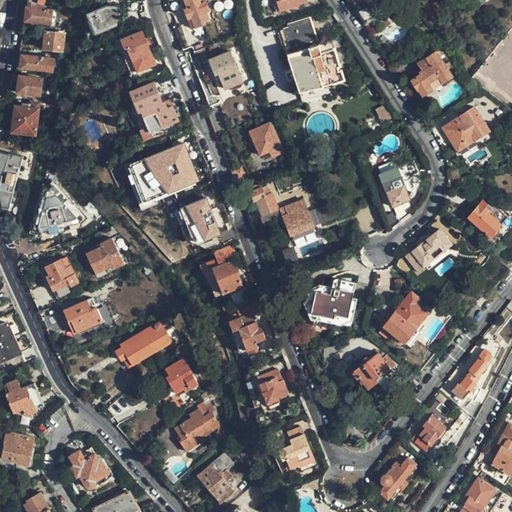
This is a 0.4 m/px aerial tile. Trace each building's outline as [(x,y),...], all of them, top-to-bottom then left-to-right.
[(201,3),(199,0),(182,0),(186,8),(182,10),(187,21),(189,20),(194,30),(204,26),(202,23),(208,21),(204,13),(209,12),(204,2),(201,3)] [(306,2),(305,0),(271,0),(276,14),(296,8),(295,6),(306,2)] [(24,8),(24,9),(22,21),(50,22),(53,10),(46,9),(46,6),(37,3),(29,1),(28,5),(27,8),(25,8),(24,8)] [(119,24),(119,7),(105,7),(92,12),(100,32),(119,24)] [(62,11),(56,9),(53,23),(58,24),(60,15),(62,11)] [(73,19),(74,14),(62,11),(60,15),(73,19)] [(303,50),(301,44),(315,40),(309,19),(288,25),(289,28),(279,31),(285,48),(282,49),(289,70),(284,71),(287,81),(291,80),(296,94),(330,83),(326,69),(324,70),(317,46),(303,50)] [(63,48),(64,30),(46,30),(45,46),(63,48)] [(155,66),(146,45),(144,40),(141,32),(119,41),(123,51),(125,50),(135,74),(155,66)] [(123,51),(119,41),(118,39),(114,40),(130,79),(136,76),(135,74),(125,50),(123,51)] [(438,77),(441,84),(451,78),(446,71),(442,64),(435,52),(425,59),(429,66),(421,71),(418,73),(419,75),(409,81),(416,92),(417,91),(421,97),(431,91),(427,84),(438,77)] [(208,61),(215,76),(218,75),(220,79),(224,91),(241,84),(229,53),(208,61)] [(21,55),(20,68),(52,71),(53,57),(21,55)] [(429,66),(425,59),(416,64),(421,71),(429,66)] [(41,76),(14,72),(9,90),(39,93),(41,76)] [(431,91),(441,84),(438,77),(427,84),(431,91)] [(177,121),(172,106),(167,108),(164,102),(162,103),(153,83),(129,92),(137,113),(140,111),(149,133),(150,132),(177,121)] [(44,102),(29,100),(29,105),(28,108),(21,107),(15,106),(12,131),(35,135),(39,109),(43,110),(44,102)] [(219,106),(206,111),(210,120),(223,115),(219,106)] [(456,153),(488,132),(472,107),(440,128),(456,153)] [(44,129),(46,119),(48,111),(43,110),(39,128),(44,129)] [(140,111),(137,113),(132,114),(144,141),(152,138),(150,132),(149,133),(140,111)] [(282,153),(269,123),(248,132),(259,157),(268,153),(270,158),(282,153)] [(183,143),(130,165),(145,202),(154,199),(182,188),(193,183),(198,181),(187,154),(183,143)] [(10,206),(23,156),(15,154),(14,155),(8,153),(7,155),(0,153),(0,197),(1,203),(10,206)] [(408,177),(413,175),(418,173),(413,160),(377,173),(379,177),(384,191),(389,207),(409,200),(406,189),(412,187),(408,177)] [(156,203),(154,199),(145,202),(130,165),(124,167),(141,209),(156,203)] [(241,167),(231,173),(236,184),(247,176),(241,167)] [(417,185),(413,175),(408,177),(412,187),(406,189),(409,200),(413,197),(417,185)] [(379,192),(384,191),(379,177),(374,179),(379,192)] [(86,212),(57,180),(52,185),(43,183),(32,226),(41,228),(44,235),(81,225),(80,218),(86,212)] [(193,183),(182,188),(184,193),(196,188),(193,183)] [(250,194),(257,214),(259,219),(271,214),(277,212),(267,186),(261,189),(259,184),(250,187),(252,192),(250,194)] [(205,198),(180,209),(194,244),(212,237),(219,234),(205,198)] [(500,224),(488,213),(492,208),(482,199),(466,217),(490,238),(497,232),(495,230),(500,224)] [(281,216),(289,236),(310,228),(312,227),(301,201),(284,208),(286,214),(281,216)] [(194,244),(180,209),(174,211),(186,240),(189,242),(193,245),(198,245),(213,239),(212,237),(194,244)] [(257,214),(249,217),(252,225),(260,222),(259,219),(257,214)] [(271,214),(259,219),(260,222),(262,227),(275,222),(271,214)] [(310,228),(289,236),(291,241),(312,234),(310,228)] [(416,272),(450,245),(438,230),(404,257),(416,272)] [(125,264),(113,236),(100,242),(101,245),(89,250),(99,272),(112,267),(113,269),(125,264)] [(284,247),(287,261),(298,258),(295,245),(284,247)] [(241,287),(237,276),(239,275),(230,254),(206,263),(209,271),(212,270),(222,295),(241,287)] [(511,262),(506,258),(501,264),(510,271),(511,266),(511,262)] [(81,281),(74,267),(69,269),(65,260),(51,266),(55,274),(51,276),(57,290),(72,283),(73,285),(81,281)] [(309,290),(304,300),(309,313),(318,315),(317,322),(332,325),(334,318),(348,321),(351,304),(355,286),(341,283),(340,288),(335,287),(335,290),(319,288),(309,290)] [(410,291),(382,325),(394,335),(392,338),(392,339),(392,341),(394,343),(396,345),(398,345),(400,345),(402,343),(403,342),(415,329),(416,328),(414,327),(427,312),(416,303),(419,299),(410,291)] [(90,311),(96,309),(92,299),(86,301),(90,311)] [(309,313),(304,300),(302,301),(308,320),(317,322),(318,315),(309,313)] [(102,321),(96,309),(90,311),(86,301),(64,311),(68,322),(71,320),(77,333),(102,321)] [(334,318),(332,325),(340,327),(351,325),(355,305),(351,304),(348,321),(334,318)] [(242,326),(254,322),(251,315),(240,319),(242,326)] [(257,328),(254,322),(242,326),(240,319),(239,317),(228,321),(232,331),(237,328),(246,350),(246,351),(255,348),(257,347),(255,343),(265,339),(260,327),(257,328)] [(172,342),(164,329),(159,322),(140,333),(141,336),(138,338),(143,347),(144,346),(150,355),(172,342)] [(26,361),(22,352),(21,353),(8,323),(0,326),(0,363),(3,362),(7,370),(26,361)] [(394,335),(382,325),(376,332),(388,342),(392,338),(394,335)] [(237,328),(232,331),(241,353),(246,350),(237,328)] [(415,329),(403,342),(409,346),(420,333),(415,329)] [(141,336),(140,333),(120,345),(132,365),(150,355),(144,346),(143,347),(138,338),(141,336)] [(132,365),(120,345),(114,349),(125,369),(132,365)] [(478,357),(467,370),(468,371),(463,377),(464,378),(459,385),(457,384),(450,391),(461,401),(475,384),(474,383),(478,377),(477,376),(487,364),(486,363),(490,357),(489,354),(484,351),(480,351),(477,356),(478,357)] [(383,374),(390,369),(377,352),(369,358),(368,356),(367,356),(365,357),(364,357),(363,358),(363,359),(363,361),(364,362),(352,370),(367,389),(377,381),(374,377),(381,372),(383,374)] [(199,371),(207,368),(202,353),(196,355),(197,359),(195,360),(199,371)] [(176,394),(184,389),(189,386),(191,389),(197,385),(192,375),(193,374),(187,365),(186,366),(182,360),(162,371),(166,379),(165,380),(164,381),(165,384),(165,385),(167,386),(169,387),(171,386),(176,394)] [(286,393),(277,369),(256,377),(268,406),(279,402),(277,397),(286,393)] [(45,405),(35,383),(22,389),(17,380),(5,385),(7,396),(14,414),(25,415),(27,414),(28,416),(38,411),(37,408),(45,405)] [(215,403),(209,392),(200,399),(206,409),(215,403)] [(222,437),(211,418),(204,422),(199,413),(191,418),(193,423),(177,432),(184,444),(183,445),(190,456),(198,451),(195,447),(212,436),(215,441),(222,437)] [(424,450),(443,427),(429,416),(421,426),(423,427),(418,434),(419,435),(413,442),(424,450)] [(490,463),(497,467),(503,470),(511,474),(511,471),(511,425),(507,423),(491,453),(494,455),(490,463)] [(315,465),(300,427),(285,433),(288,439),(275,444),(288,476),(315,465)] [(30,465),(35,437),(7,432),(5,445),(6,445),(4,459),(13,461),(13,462),(30,465)] [(108,472),(100,459),(99,460),(90,447),(81,453),(79,451),(70,457),(76,465),(72,468),(78,477),(80,476),(86,485),(88,487),(89,487),(91,487),(92,486),(94,485),(95,483),(95,482),(95,480),(108,472)] [(212,464),(220,475),(233,464),(224,453),(212,464)] [(380,483),(381,484),(383,485),(384,485),(381,489),(379,492),(386,497),(388,495),(401,478),(414,462),(407,456),(399,465),(395,462),(384,475),(382,476),(381,477),(380,479),(379,481),(380,483)] [(226,489),(230,486),(220,475),(212,464),(200,474),(210,486),(207,488),(219,503),(230,495),(226,489)] [(210,486),(200,474),(197,476),(207,488),(210,486)] [(401,478),(388,495),(393,499),(406,482),(401,478)] [(476,478),(469,489),(471,491),(467,497),(461,506),(462,506),(458,511),(483,511),(484,511),(482,507),(483,507),(490,511),(501,494),(476,478)] [(134,511),(138,509),(128,491),(94,510),(95,511),(134,511)] [(52,511),(43,496),(33,501),(35,504),(27,509),(28,511),(52,511)] [(418,511),(423,505),(412,498),(408,506),(418,511)]
